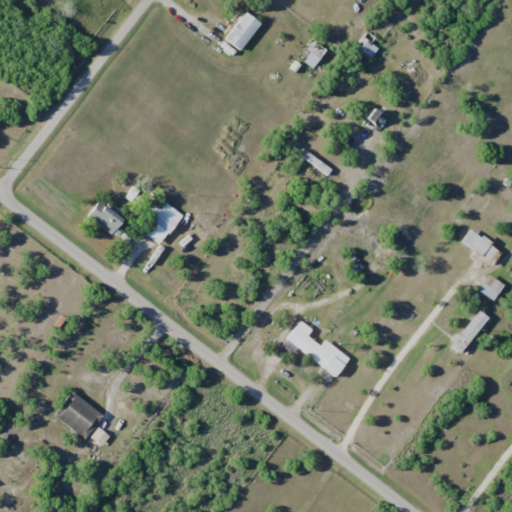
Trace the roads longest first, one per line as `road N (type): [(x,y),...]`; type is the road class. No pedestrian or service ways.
road 1 (residential): [(0,193),(411,511)]
road 2 (residential): [(0,191),(147,0)]
